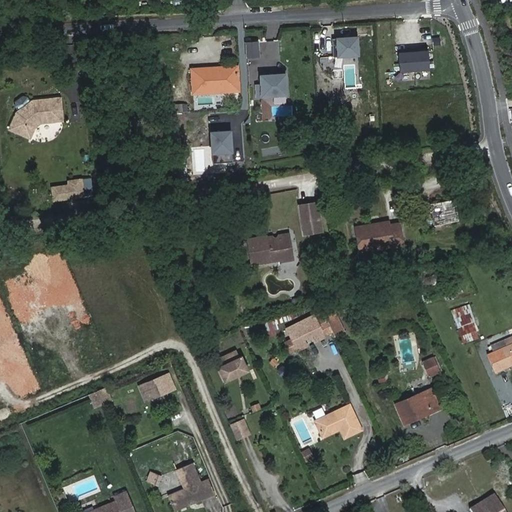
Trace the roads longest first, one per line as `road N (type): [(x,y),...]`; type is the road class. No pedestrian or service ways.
road 1 (residential): [(0,226),(489,146)]
road 2 (residential): [(0,29),(460,1)]
road 3 (residential): [(511,433),(331,511)]
road 4 (tertiary): [(489,146),(460,1)]
